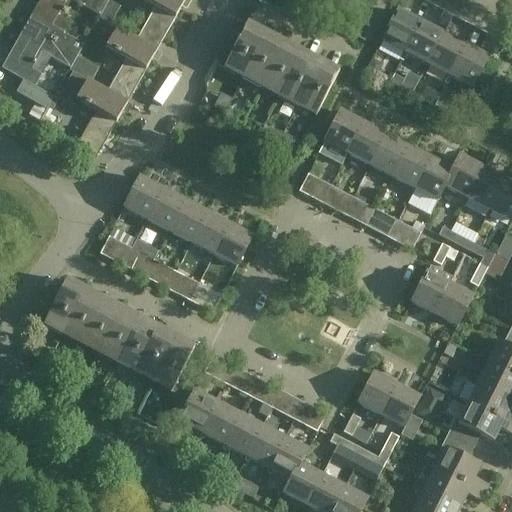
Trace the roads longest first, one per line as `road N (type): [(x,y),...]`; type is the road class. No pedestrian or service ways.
road 1 (residential): [(227,346),(284,233),(297,219),(311,220),(390,266),(392,282),(342,378),(323,393)]
road 2 (residential): [(84,206),(111,186),(222,0)]
road 3 (residential): [(196,511),(0,364)]
road 4 (residential): [(227,346),(58,256)]
road 5 (unknown): [(122,168),(284,233)]
